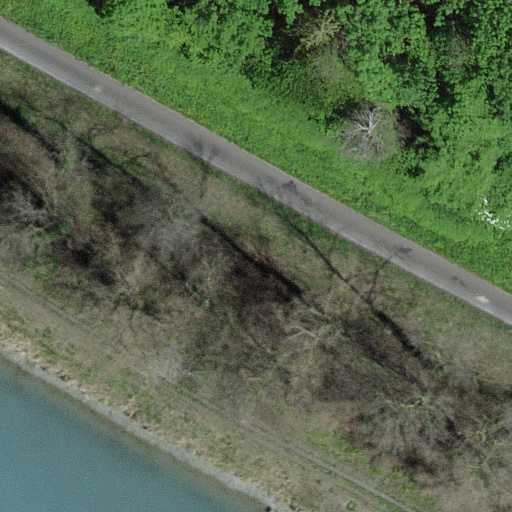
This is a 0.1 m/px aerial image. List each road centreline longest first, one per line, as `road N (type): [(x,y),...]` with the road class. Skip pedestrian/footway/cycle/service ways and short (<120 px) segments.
road 1 (track): [(0,26),(511,301)]
road 2 (track): [(0,267),(437,511)]
